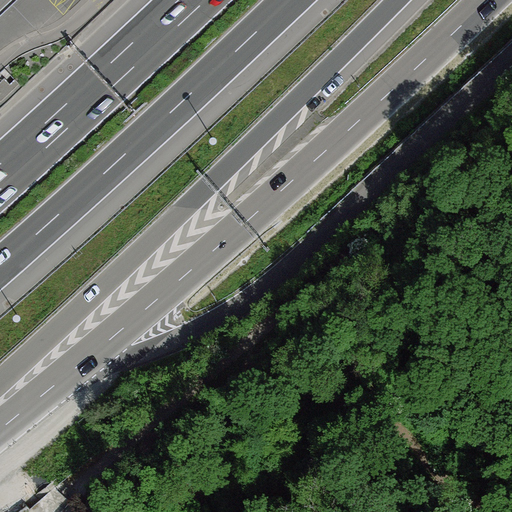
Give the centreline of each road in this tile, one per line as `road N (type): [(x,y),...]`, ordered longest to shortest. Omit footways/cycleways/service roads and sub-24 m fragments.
road 1 (primary): [(53,387),(486,0)]
road 2 (unclassified): [(53,387),(190,333),(248,300),(511,58)]
road 3 (motorway): [(0,396),(399,0)]
road 4 (motorway): [(0,266),(290,0)]
road 5 (motorway): [(191,0),(0,177)]
